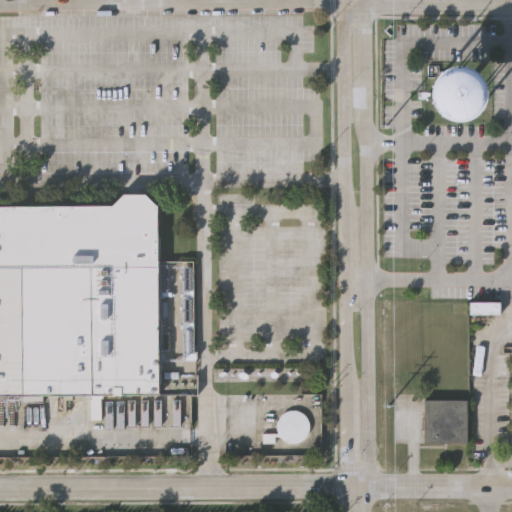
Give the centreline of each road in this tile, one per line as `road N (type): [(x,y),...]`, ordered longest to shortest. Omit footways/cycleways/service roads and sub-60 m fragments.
road 1 (tertiary): [(341,0),(345,468),(357,487)]
road 2 (tertiary): [(357,487),(366,468),(363,0)]
road 3 (tertiary): [(363,3),(0,5)]
road 4 (tertiary): [(0,489),(343,487)]
road 5 (tertiary): [(343,487),(511,487)]
road 6 (tertiary): [(363,3),(511,3)]
